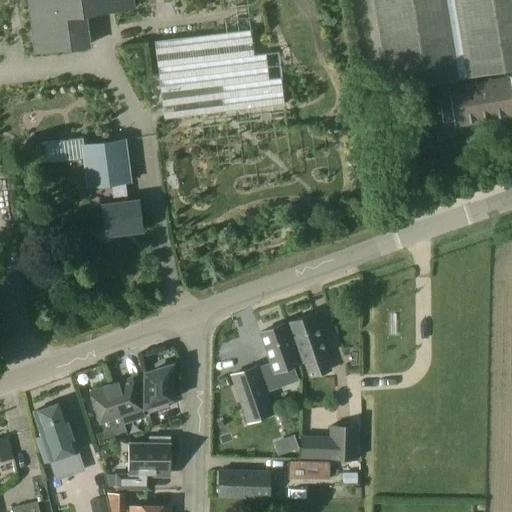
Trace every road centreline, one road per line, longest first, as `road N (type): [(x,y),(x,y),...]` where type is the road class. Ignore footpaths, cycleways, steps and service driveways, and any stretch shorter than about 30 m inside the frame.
road 1 (unknown): [(196,319),(116,64),(0,71)]
road 2 (tertiary): [(196,319),(511,203)]
road 3 (tertiary): [(0,385),(196,319)]
road 4 (residential): [(193,511),(196,319)]
road 5 (unknown): [(0,197),(41,371)]
